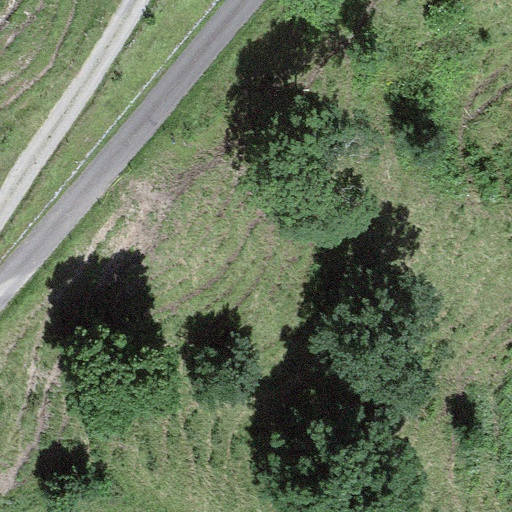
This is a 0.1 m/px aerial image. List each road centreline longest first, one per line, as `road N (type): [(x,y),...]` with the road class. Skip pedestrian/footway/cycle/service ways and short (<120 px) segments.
road 1 (track): [(0,293),(245,0)]
road 2 (track): [(136,0),(0,211)]
